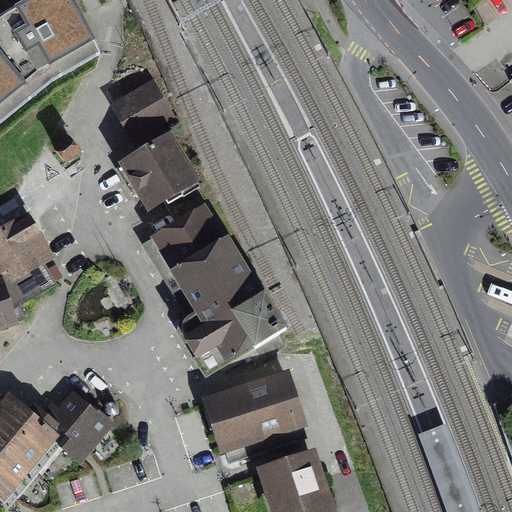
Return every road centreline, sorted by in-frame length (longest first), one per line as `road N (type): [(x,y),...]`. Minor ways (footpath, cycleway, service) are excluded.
road 1 (residential): [(0,379),(58,304),(94,200),(94,132)]
road 2 (primary): [(511,183),(441,80),(366,0)]
